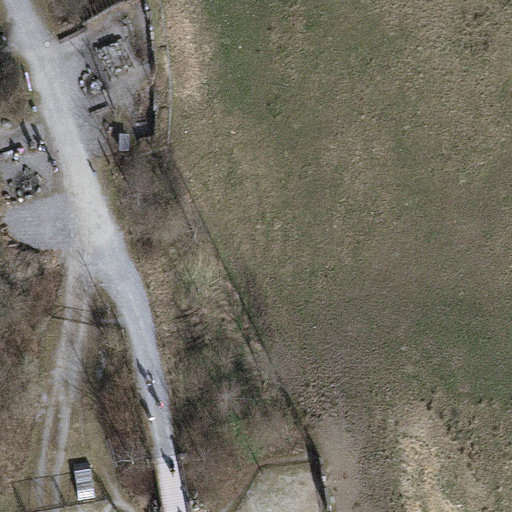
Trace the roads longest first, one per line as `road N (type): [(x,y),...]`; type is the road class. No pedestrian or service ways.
road 1 (track): [(20,0),(50,56),(132,294),(175,511)]
road 2 (track): [(97,201),(46,507)]
